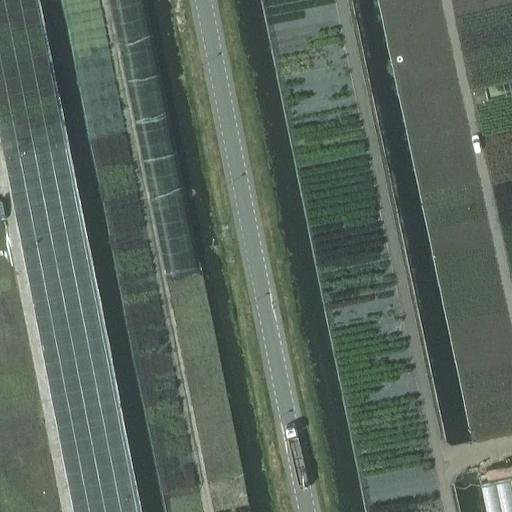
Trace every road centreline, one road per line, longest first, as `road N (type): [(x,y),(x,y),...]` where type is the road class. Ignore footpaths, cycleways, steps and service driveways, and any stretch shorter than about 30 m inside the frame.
road 1 (track): [(449,511),(340,0)]
road 2 (unclassified): [(306,511),(202,0)]
road 3 (track): [(511,310),(444,0)]
